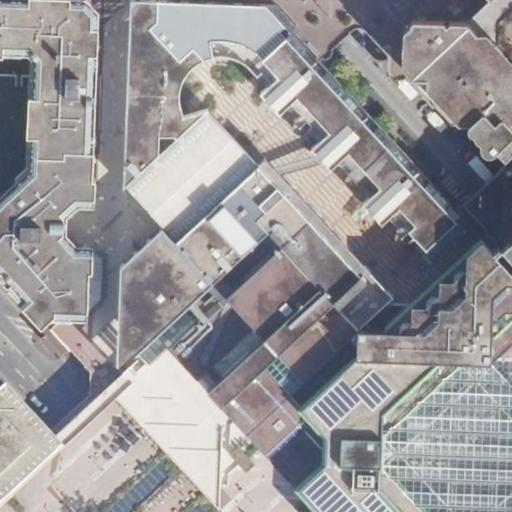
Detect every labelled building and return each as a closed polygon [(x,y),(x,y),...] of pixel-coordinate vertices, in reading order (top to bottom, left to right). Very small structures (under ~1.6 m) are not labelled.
[(511,511),(511,268),(511,267),(482,236),(473,226),(461,214),(317,58),(301,41),(266,3),(191,0),(0,0),(0,274),(38,316),(51,329),(78,358),(102,385),(108,392),(115,399),(164,452),(184,473),(203,494),(218,510),(219,511),(511,511)] [(191,0),(266,3),(301,41),(317,58),(319,56),(322,57),(324,58),(327,58),(330,56),(333,51),(333,49),(333,48),(337,45),(354,29),(356,28),(360,28),(364,30),(386,54),(387,56),(388,71),(390,76),(392,77),(395,79),(401,80),(406,78),(410,73),(410,72),(407,69),(403,65),(341,0),(191,0)] [(511,0),(341,0),(403,65),(407,69),(410,72),(410,73),(437,102),(454,121),(470,121),(468,122),(467,126),(468,128),(471,131),(475,131),(474,135),(476,137),(480,138),(481,137),(480,143),(481,147),(482,149),(486,151),(492,151),(497,148),(504,155),(505,157),(504,165),(499,170),(511,184),(511,0)] [(502,218),(511,227),(511,184),(499,170),(462,204),(488,231),(502,218)] [(511,267),(511,266),(511,227),(502,218),(488,231),(482,236),(511,267)] [(48,445),(49,446),(55,454),(58,457),(54,491),(72,511),(98,511),(164,452),(115,399),(108,392),(102,385),(42,440),(48,445)] [(0,511),(72,511),(54,491),(58,457),(55,454),(49,446),(48,445),(42,440),(15,410),(5,399),(0,393),(0,511)] [(141,511),(182,511),(203,494),(184,473),(141,511)]
